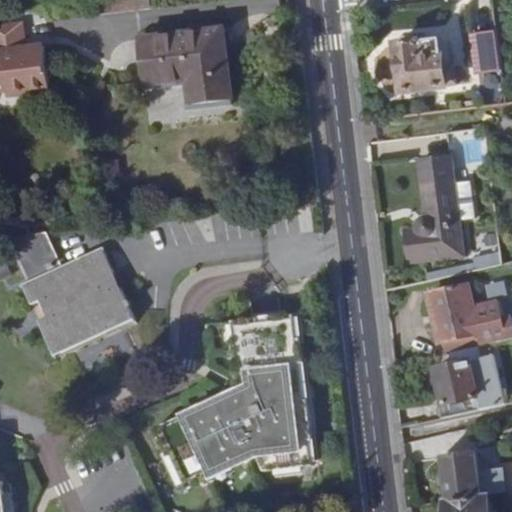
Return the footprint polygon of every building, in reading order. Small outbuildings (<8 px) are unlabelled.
[(0,91),(19,89),(20,94),(62,88),(57,46),(37,48),(34,23),(0,26),(0,91)] [(142,38),(148,86),(192,81),(195,107),(235,101),(227,28),(142,38)] [(502,72),(496,32),(473,35),(478,74),(502,72)] [(440,40),(397,45),(404,93),(446,87),(440,40)] [(192,81),(148,86),(149,93),(187,88),(191,112),(236,107),(235,101),(195,107),(192,81)] [(478,128),(456,131),(460,162),(481,160),(478,128)] [(461,256),(449,156),(419,161),(426,216),(421,218),(419,219),(416,222),(415,226),(415,231),(407,233),(410,263),(461,256)] [(65,272),(47,235),(9,239),(31,288),(65,272)] [(472,268),(500,264),(498,252),(471,255),(472,268)] [(106,254),(65,272),(31,288),(26,290),(34,310),(42,306),(49,321),(41,326),(55,355),(134,318),(106,254)] [(469,286),(429,295),(440,343),(480,333),(483,347),(511,340),(511,316),(504,318),(500,302),(474,308),(469,286)] [(232,395),(156,431),(169,459),(172,457),(188,491),(214,479),(212,475),(229,468),(231,471),(259,458),(265,473),(313,467),(305,404),(302,405),(297,368),(301,367),(297,330),(293,330),(291,314),(236,320),(238,336),(234,336),(239,385),(248,384),(250,398),(236,404),(232,395)] [(134,318),(55,355),(59,364),(138,327),(134,318)] [(480,333),(445,342),(448,354),(456,353),(477,348),(483,347),(480,333)] [(477,348),(456,353),(458,366),(436,371),(445,407),(480,398),(471,364),(480,362),(477,348)] [(239,385),(232,395),(236,404),(250,398),(248,384),(239,385)] [(443,458),(449,502),(482,499),(476,453),(443,458)] [(229,468),(212,475),(214,479),(231,471),(229,468)] [(0,511),(9,511),(7,485),(0,484),(0,511)] [(449,502),(447,502),(448,511),(490,511),(488,497),(482,499),(449,502)]
